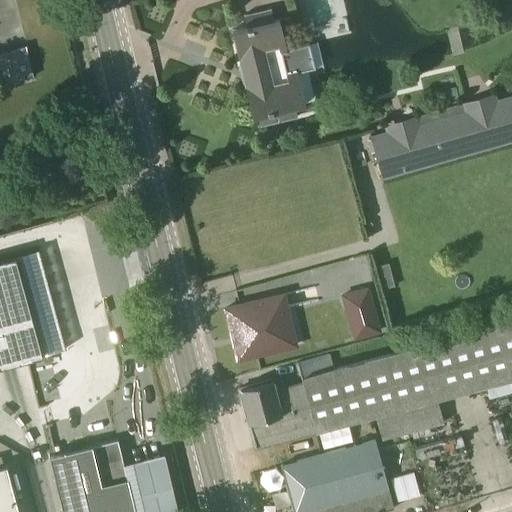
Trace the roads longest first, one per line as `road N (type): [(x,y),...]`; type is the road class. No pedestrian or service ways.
road 1 (secondary): [(220,511),(97,0)]
road 2 (unknown): [(73,232),(76,326),(68,360),(33,403),(0,409)]
